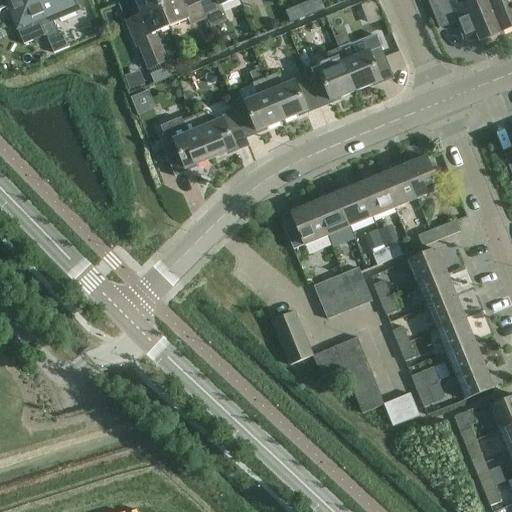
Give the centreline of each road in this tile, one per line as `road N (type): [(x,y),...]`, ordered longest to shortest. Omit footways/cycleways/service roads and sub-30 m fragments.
road 1 (tertiary): [(126,316),(255,188),(439,102)]
road 2 (tertiary): [(336,511),(126,316)]
road 3 (residential): [(511,268),(439,102)]
road 4 (tertiary): [(126,316),(0,189)]
road 5 (residential): [(0,505),(148,458)]
